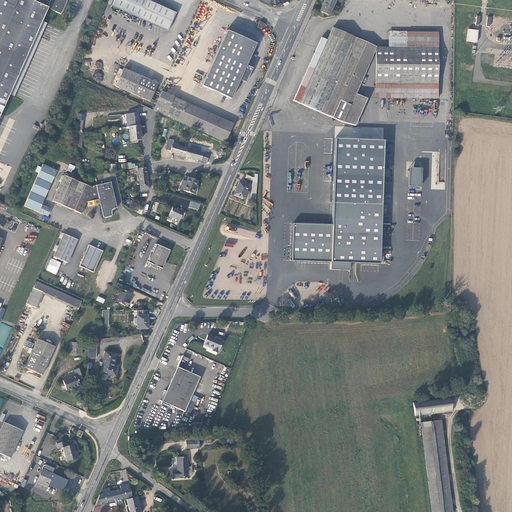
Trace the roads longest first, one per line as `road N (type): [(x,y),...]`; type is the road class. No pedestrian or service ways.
road 1 (secondary): [(115,435),(229,170)]
road 2 (secondary): [(229,170),(292,24)]
road 3 (unclassified): [(115,435),(0,385)]
